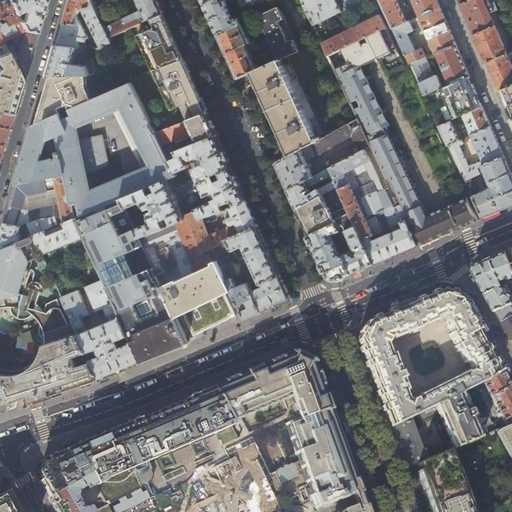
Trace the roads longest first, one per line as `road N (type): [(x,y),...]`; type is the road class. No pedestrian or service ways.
road 1 (tertiary): [(179,0),(323,322)]
road 2 (secondary): [(5,444),(323,322)]
road 3 (tertiary): [(323,322),(393,511)]
road 4 (residential): [(53,0),(0,189)]
road 5 (residential): [(511,146),(449,0)]
road 6 (secondary): [(323,322),(456,257)]
